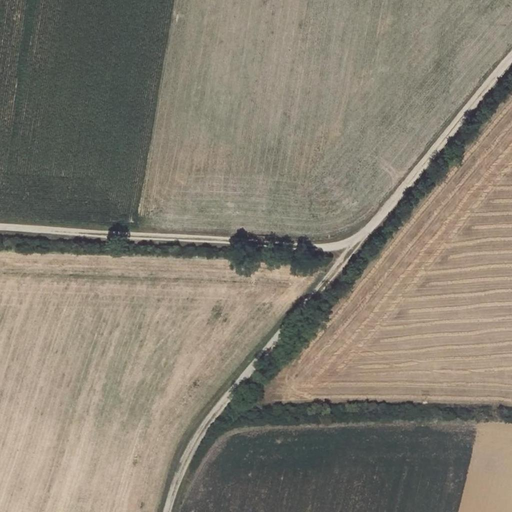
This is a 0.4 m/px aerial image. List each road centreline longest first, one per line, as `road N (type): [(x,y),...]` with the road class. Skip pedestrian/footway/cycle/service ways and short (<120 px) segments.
road 1 (track): [(360,238),(325,246),(0,227)]
road 2 (track): [(360,238),(194,440),(167,511)]
road 3 (track): [(511,56),(360,238)]
